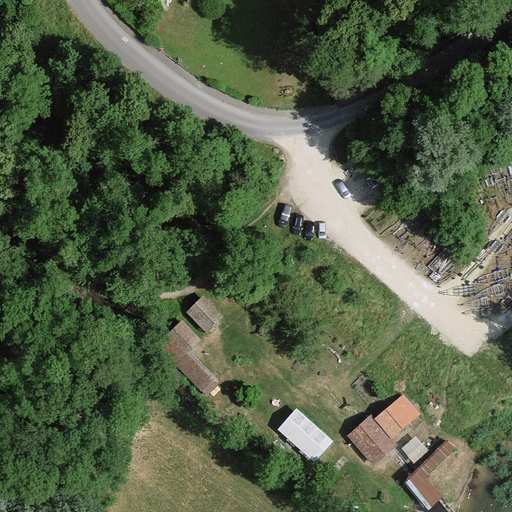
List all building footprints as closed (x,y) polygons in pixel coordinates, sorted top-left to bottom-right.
[(207,277),(179,300),(200,325),(228,302),(207,277)] [(181,339),(194,329),(177,309),(146,334),(187,385),(206,370),(181,339)] [(375,463),(428,415),(404,390),(352,438),(375,463)] [(318,461),(336,440),(298,407),(280,428),(318,461)] [(432,508),(448,493),(430,474),(458,448),(450,439),(406,481),(432,508)]
